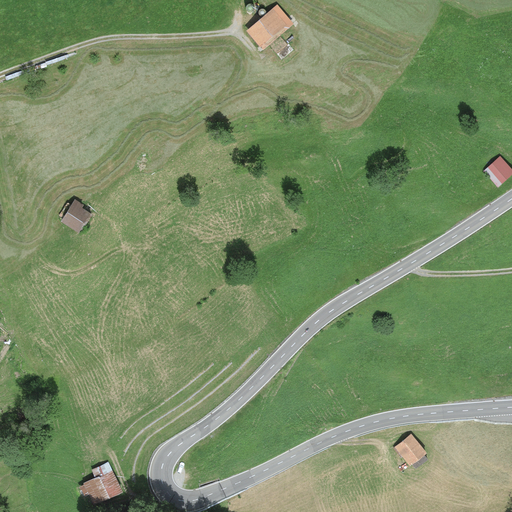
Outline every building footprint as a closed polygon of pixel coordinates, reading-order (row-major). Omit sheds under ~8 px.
[(262,49),(293,24),(277,4),(247,31),(262,49)] [(511,171),(499,157),(483,171),(497,187),(511,173),(511,171)] [(65,201),(57,213),(64,217),(61,221),(77,230),(88,212),(78,206),(80,203),(74,199),(70,205),(65,201)] [(394,447),(410,467),(427,453),(411,433),(394,447)] [(85,483),(95,504),(122,491),(109,463),(92,471),(95,478),(85,483)]
